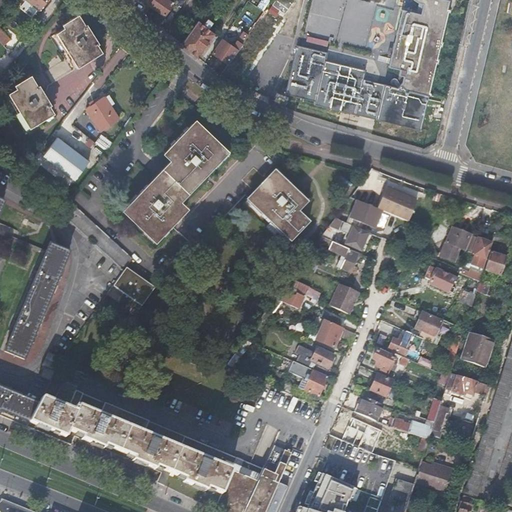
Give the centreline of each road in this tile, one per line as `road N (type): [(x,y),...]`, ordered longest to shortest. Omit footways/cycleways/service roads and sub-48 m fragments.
road 1 (residential): [(443,170),(312,132),(213,83),(114,0)]
road 2 (residential): [(287,511),(383,292)]
road 3 (primary): [(175,511),(0,437)]
road 4 (residential): [(443,170),(484,0)]
